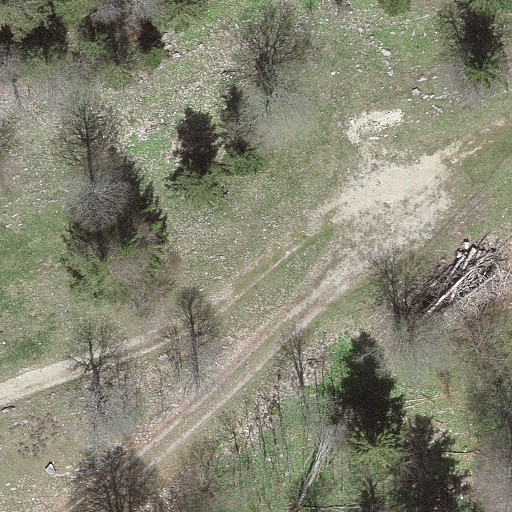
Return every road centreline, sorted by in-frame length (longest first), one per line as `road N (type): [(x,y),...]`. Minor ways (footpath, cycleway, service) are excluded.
road 1 (track): [(411,184),(430,200),(435,218),(424,242),(70,511)]
road 2 (track): [(0,392),(141,348),(266,274),(304,230),(345,200),(411,184)]
